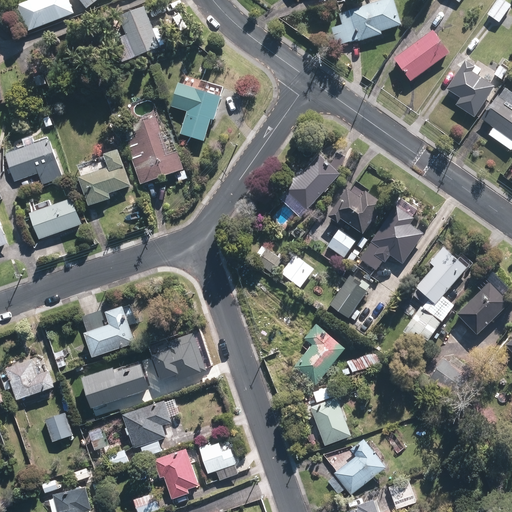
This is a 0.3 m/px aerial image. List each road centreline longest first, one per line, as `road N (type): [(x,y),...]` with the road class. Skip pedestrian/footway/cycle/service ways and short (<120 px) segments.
road 1 (residential): [(201,238),(293,511)]
road 2 (tertiary): [(310,77),(511,219)]
road 3 (residential): [(0,311),(201,238)]
road 4 (residential): [(201,238),(310,77)]
road 5 (tertiary): [(215,0),(310,77)]
